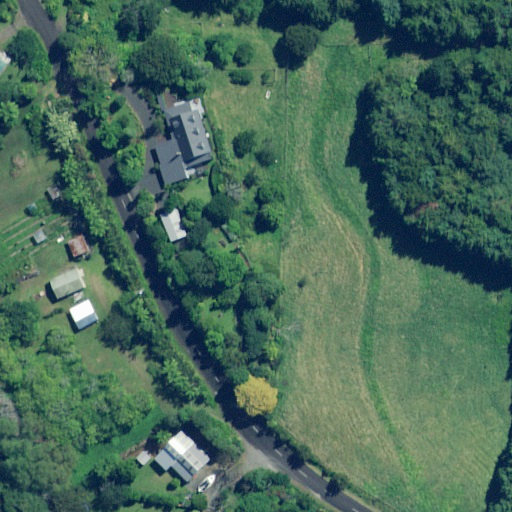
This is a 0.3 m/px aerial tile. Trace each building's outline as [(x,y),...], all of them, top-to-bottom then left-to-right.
[(156,146),(161,165),(160,165),(165,184),(166,184),(189,178),(186,165),(214,158),(199,101),(166,110),(174,141),(156,146)] [(189,237),(177,210),(162,217),(174,244),(189,237)] [(87,251),(81,236),(67,241),(73,257),(87,251)] [(97,319),(93,313),(75,322),(79,329),(97,319)] [(209,461),(191,445),(171,467),(188,483),(209,461)]
